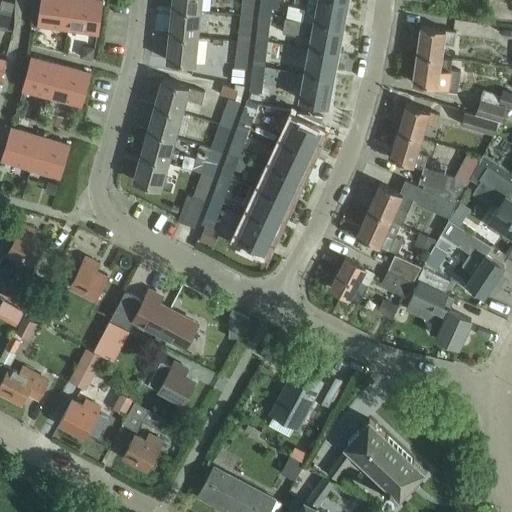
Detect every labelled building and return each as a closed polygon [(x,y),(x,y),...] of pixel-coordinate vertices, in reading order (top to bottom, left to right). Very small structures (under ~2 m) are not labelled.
[(7,0),(0,0),(0,23),(8,25),(14,2),(7,0)] [(71,0),(36,0),(33,23),(67,28),(71,0)] [(97,32),(101,0),(71,0),(67,28),(97,32)] [(201,10),(201,0),(172,0),(172,7),(201,10)] [(254,0),(242,0),(240,14),(253,15),(254,0)] [(341,26),(346,0),(343,0),(307,0),(303,19),(341,26)] [(198,35),(201,10),(172,7),(170,32),(198,35)] [(271,13),(259,12),(256,32),(269,33),(271,13)] [(303,20),(285,17),(283,30),(312,36),(310,47),(336,52),(341,26),(303,19),(303,20)] [(252,21),(240,20),(238,39),(250,41),(252,21)] [(214,22),(213,41),(234,42),(235,23),(214,22)] [(453,44),(455,30),(421,25),(416,53),(441,57),(443,43),(453,44)] [(195,62),(198,35),(170,32),(167,58),(166,58),(166,59),(195,62)] [(268,41),(268,39),(256,38),(253,58),(266,59),(266,54),(272,55),(274,42),(268,41)] [(247,68),(250,41),(238,39),(235,66),(247,68)] [(331,78),(336,52),(310,47),(305,73),(331,78)] [(416,53),(412,81),(432,84),(458,88),(461,70),(461,69),(450,67),(452,58),(441,57),(416,53)] [(52,96),(60,63),(31,55),(23,89),(52,96)] [(350,92),(349,60),(337,61),(337,92),(350,92)] [(81,104),(89,71),(60,63),(52,96),(81,104)] [(265,65),(253,64),(250,84),(262,85),(265,65)] [(200,81),(202,70),(186,67),(184,77),(200,81)] [(327,104),(331,78),(305,73),(300,99),(327,104)] [(202,102),(205,90),(162,78),(161,79),(162,79),(155,104),(181,111),(185,97),(202,102)] [(230,126),(239,101),(241,101),(244,88),(245,84),(235,82),(234,87),(223,83),(220,93),(234,97),(234,99),(228,97),(219,122),(230,126)] [(511,91),(502,88),(497,102),(506,104),(511,106),(511,104),(511,91)] [(247,97),(240,117),(251,121),(258,101),(247,97)] [(481,97),(476,112),(499,119),(501,119),(506,104),(497,102),(481,97)] [(435,126),(439,112),(406,102),(397,129),(420,136),(425,122),(435,126)] [(18,104),(15,114),(16,114),(22,116),(25,107),(18,104)] [(174,136),(181,111),(155,104),(148,129),(174,136)] [(202,123),(205,112),(187,107),(184,118),(202,123)] [(499,119),(476,112),(465,110),(461,123),(494,133),(499,119)] [(307,154),(319,130),(294,119),(283,143),(307,154)] [(249,127),(238,123),(231,142),(242,146),(249,127)] [(7,124),(0,145),(0,158),(1,159),(30,167),(40,134),(11,126),(7,124)] [(497,139),(506,147),(511,140),(511,129),(508,126),(497,139)] [(228,132),(217,128),(211,146),(222,150),(228,132)] [(168,161),(174,136),(148,129),(141,153),(168,161)] [(422,167),(427,153),(416,150),(420,136),(397,129),(389,156),(422,167)] [(453,158),(467,163),(476,139),(462,133),(453,158)] [(40,134),(30,167),(59,176),(69,143),(40,134)] [(296,178),(307,154),(283,143),(272,166),(296,178)] [(240,152),(229,148),(222,167),(233,171),(240,152)] [(220,156),(209,152),(202,171),(213,175),(220,156)] [(481,178),(472,190),(492,203),(493,201),(499,204),(489,219),(486,223),(502,234),(505,229),(511,233),(511,197),(511,196),(511,171),(483,152),(479,160),(486,165),(479,177),(481,178)] [(161,187),(161,185),(168,161),(141,153),(134,178),(133,179),(161,187)] [(285,202),(296,178),(272,166),(261,190),(285,202)] [(441,195),(443,190),(448,173),(424,166),(419,182),(425,184),(424,188),(441,195)] [(231,176),(220,172),(213,192),(224,196),(231,176)] [(211,180),(200,177),(193,195),(187,193),(177,219),(195,226),(211,180)] [(400,222),(412,196),(380,182),(367,209),(401,224),(401,222),(400,222)] [(422,187),(416,201),(437,211),(446,214),(452,200),(441,195),(424,188),(422,187)] [(274,225),(285,202),(261,190),(250,214),(274,225)] [(222,201),(211,197),(204,216),(215,220),(222,201)] [(398,251),(403,239),(395,236),(401,224),(367,209),(356,234),(389,248),(394,251),(395,250),(398,251)] [(263,249),(274,225),(250,214),(239,238),(263,249)] [(491,245),(460,224),(449,217),(439,232),(440,233),(441,233),(469,252),(462,263),(473,271),(466,281),(484,294),(503,265),(486,253),(491,245)] [(44,241),(33,235),(36,229),(22,222),(15,236),(8,232),(0,246),(0,251),(5,254),(7,250),(32,263),(44,241)] [(66,269),(72,258),(62,253),(56,264),(66,269)] [(412,281),(414,277),(421,265),(395,253),(388,268),(412,281)] [(95,296),(97,291),(106,274),(95,267),(99,262),(85,255),(70,283),(95,296)] [(374,271),(346,256),(330,285),(350,295),(352,292),(356,291),(359,286),(357,282),(359,278),(368,283),(374,271)] [(404,295),(406,292),(412,281),(388,268),(380,283),(394,290),(404,295)] [(459,345),(471,317),(449,308),(454,296),(441,290),(414,277),(412,281),(406,292),(412,295),(410,298),(430,307),(429,309),(435,312),(432,319),(430,332),(459,345)] [(30,309),(42,285),(30,278),(24,291),(12,285),(6,297),(30,309)] [(125,290),(111,317),(128,326),(132,318),(185,345),(197,322),(158,301),(161,295),(148,288),(142,299),(125,290)] [(28,338),(37,322),(23,314),(15,331),(16,331),(13,336),(11,334),(5,346),(15,351),(23,335),(28,338)] [(103,353),(119,324),(109,319),(94,348),(103,353)] [(70,378),(85,386),(101,356),(86,348),(70,378)] [(171,365),(161,360),(149,382),(159,387),(158,388),(182,401),(195,379),(184,373),(187,367),(174,360),(171,365)] [(20,371),(2,361),(0,364),(0,379),(1,380),(0,381),(0,389),(21,401),(26,391),(38,397),(48,378),(23,365),(20,371)] [(324,380),(299,367),(286,391),(282,390),(270,412),(273,414),(267,424),(288,435),(293,425),(297,427),(314,396),(327,403),(331,395),(341,378),(328,371),(324,380)] [(123,412),(131,398),(120,392),(113,406),(123,412)] [(83,404),(72,398),(59,421),(84,434),(99,406),(86,399),(83,404)] [(159,429),(166,417),(134,400),(122,422),(136,429),(142,419),(159,429)] [(425,470),(369,417),(343,445),(345,446),(325,471),(335,479),(353,454),(388,487),(387,487),(383,491),(383,494),(387,497),(390,497),(394,494),(394,492),(399,497),(425,470)] [(146,438),(142,436),(135,432),(122,454),(146,468),(162,439),(149,432),(146,438)] [(295,479),(307,458),(293,450),(282,471),(295,479)] [(277,511),(283,502),(213,465),(198,494),(220,506),(222,502),(240,511),(277,511)] [(316,505),(333,482),(323,474),(304,499),(296,511),(326,511),(327,511),(316,505)]
